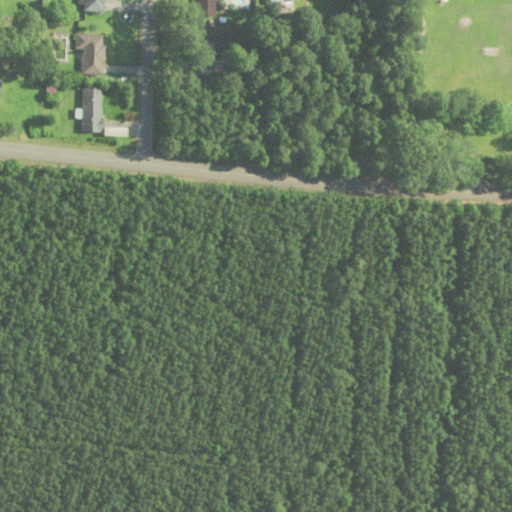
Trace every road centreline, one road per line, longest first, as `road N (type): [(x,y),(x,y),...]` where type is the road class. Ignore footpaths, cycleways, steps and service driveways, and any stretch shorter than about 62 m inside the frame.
road 1 (secondary): [(511,185),(0,141)]
road 2 (residential): [(145,156),(149,0)]
